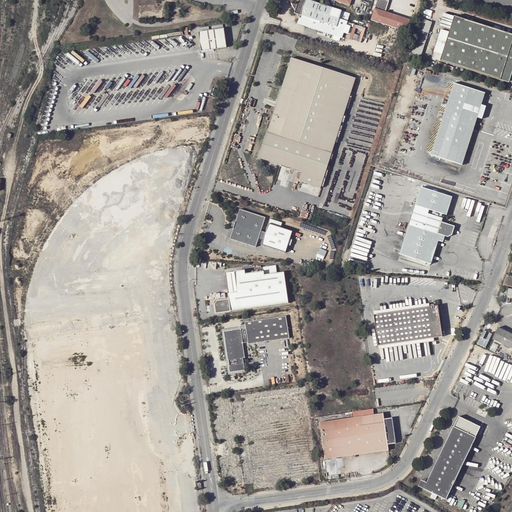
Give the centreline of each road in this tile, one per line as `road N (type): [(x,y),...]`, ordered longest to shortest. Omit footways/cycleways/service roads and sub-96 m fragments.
road 1 (residential): [(217,506),(389,478),(430,412),(511,220)]
road 2 (residential): [(184,241),(178,275),(210,508)]
road 3 (residential): [(217,506),(184,241)]
road 4 (track): [(32,511),(0,258)]
road 5 (residential): [(261,0),(184,241)]
road 6 (track): [(0,242),(16,141),(42,68),(36,0)]
